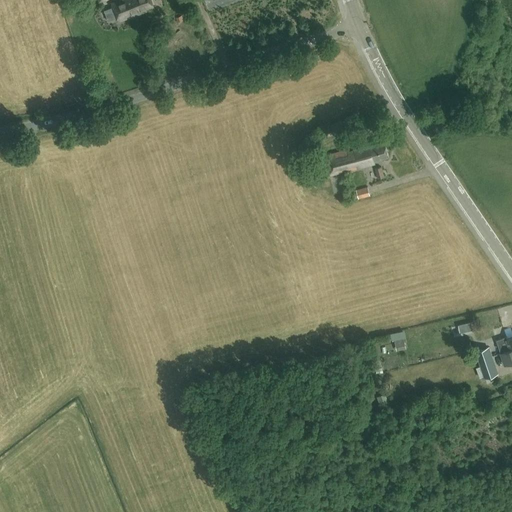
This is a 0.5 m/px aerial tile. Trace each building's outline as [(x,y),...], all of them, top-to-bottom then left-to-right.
[(120,0),(111,4),(119,21),(146,10),(145,8),(153,5),(151,0),(120,0)] [(369,144),(323,156),(328,175),(374,163),(373,161),(388,157),(384,141),(369,145),(369,144)] [(375,168),(378,179),(384,177),(381,166),(375,168)] [(369,195),(367,187),(356,190),(359,198),(369,195)] [(500,354),(511,349),(511,337),(507,340),(506,337),(495,341),(500,354)] [(394,340),(396,350),(406,348),(404,338),(394,340)] [(479,360),(491,357),(488,347),(476,351),(479,360)] [(511,349),(500,354),(504,365),(511,361),(511,349)] [(496,374),(491,357),(479,360),(481,366),(476,368),(479,378),(484,376),(485,377),(496,374)] [(376,396),(380,407),(389,404),(385,393),(376,396)]
